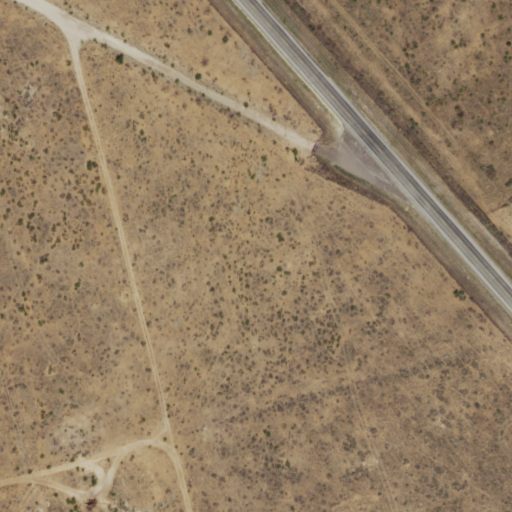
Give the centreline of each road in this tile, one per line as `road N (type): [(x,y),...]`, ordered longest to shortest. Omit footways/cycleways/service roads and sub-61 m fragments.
road 1 (secondary): [(248,0),(511,299)]
road 2 (track): [(393,163),(78,0)]
